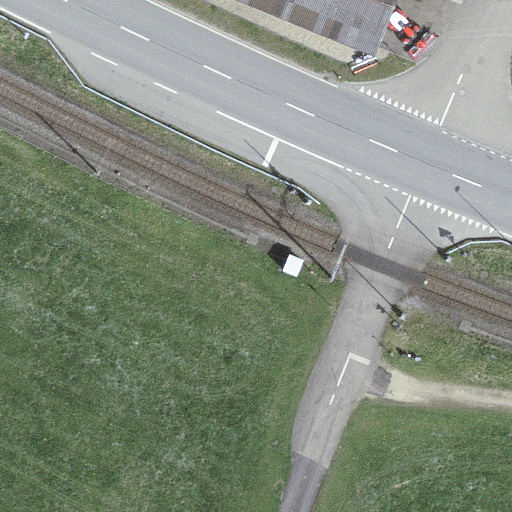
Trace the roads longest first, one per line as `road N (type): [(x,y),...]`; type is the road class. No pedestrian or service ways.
road 1 (primary): [(511,197),(67,0)]
road 2 (track): [(424,163),(343,372)]
road 3 (track): [(424,163),(494,0)]
road 4 (track): [(287,511),(343,372)]
